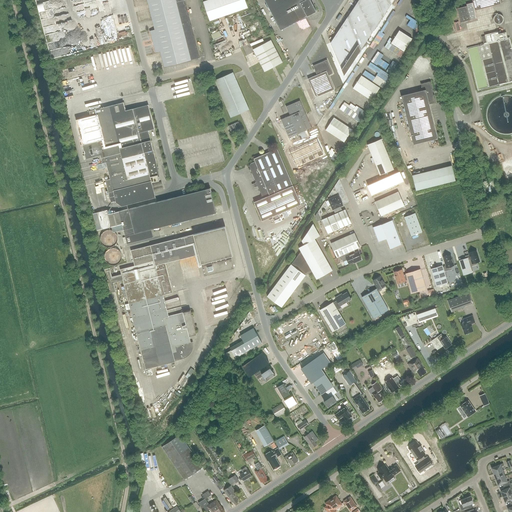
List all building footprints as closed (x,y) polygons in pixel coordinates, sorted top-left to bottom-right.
[(78,0),(76,0),(45,7),(56,52),(65,50),(64,49),(69,48),(69,49),(76,48),(77,49),(81,48),(79,43),(81,43),(82,49),(88,48),(87,46),(99,43),(89,0),(86,0),(79,2),(78,0)] [(147,0),(155,30),(150,31),(155,52),(160,51),(164,67),(200,58),(184,0),(147,0)] [(210,21),(248,8),(244,0),(208,0),(203,2),(210,21)] [(264,0),(280,31),(316,12),(310,0),(264,0)] [(358,0),(330,43),(331,45),(344,75),(387,10),(393,0),(358,0)] [(472,0),(473,3),(466,4),(467,6),(456,9),(460,23),(477,19),(475,10),(500,4),(499,0),(472,0)] [(212,34),(214,39),(222,35),(220,30),(212,34)] [(379,30),(371,47),(376,49),(384,33),(379,30)] [(391,43),(404,51),(412,39),(399,30),(391,43)] [(482,37),(483,44),(507,38),(506,32),(501,33),(500,31),(485,35),(485,36),(482,37)] [(252,47),(256,45),(256,46),(265,43),(263,38),(251,43),(252,47)] [(264,72),(282,63),(271,40),(253,50),(264,72)] [(116,202),(122,206),(173,193),(168,172),(159,174),(148,131),(155,129),(145,92),(139,93),(126,42),(117,45),(119,52),(100,57),(103,67),(86,71),(83,61),(63,67),(86,159),(93,158),(95,165),(100,164),(104,181),(105,181),(111,202),(115,201),(116,202)] [(390,64),(382,58),(384,54),(379,51),(372,60),(386,70),(390,64)] [(313,66),(315,71),(317,75),(308,79),(316,97),(334,89),(328,76),(333,74),(327,60),(313,66)] [(393,60),(388,71),(393,74),(398,63),(393,60)] [(373,81),(384,88),(392,74),(371,62),(369,66),(379,72),(373,81)] [(372,80),(375,76),(366,70),(363,74),(372,80)] [(231,118),(249,110),(233,72),(215,80),(231,118)] [(371,101),(380,88),(361,76),(353,88),(371,101)] [(188,79),(175,82),(177,92),(192,89),(190,82),(189,82),(188,79)] [(431,81),(421,84),(422,90),(401,96),(413,145),(438,139),(429,104),(436,103),(431,81)] [(290,116),(281,120),(285,129),(308,119),(300,101),(286,107),(290,116)] [(345,102),(340,109),(361,122),(367,112),(352,103),(350,105),(345,102)] [(352,130),(334,118),(325,130),(343,142),(352,130)] [(308,119),(285,129),(289,138),(312,128),(308,119)] [(239,122),(229,125),(232,132),(242,128),(239,122)] [(371,153),(385,148),(381,139),(367,145),(371,153)] [(317,140),(290,153),(296,167),(323,154),(317,140)] [(385,148),(371,153),(372,158),(386,152),(385,148)] [(262,221),(301,204),(277,149),(254,159),(255,162),(250,164),(249,166),(263,198),(254,202),(262,221)] [(386,152),(372,158),(380,175),(394,170),(386,152)] [(455,181),(452,166),(412,175),(416,191),(455,181)] [(400,172),(368,186),(372,196),(404,182),(400,172)] [(125,236),(151,229),(216,213),(211,192),(210,188),(205,190),(119,212),(125,236)] [(386,197),(393,211),(404,206),(398,192),(386,197)] [(338,196),(329,200),(333,209),(335,214),(322,220),(328,234),(351,224),(345,210),(342,211),(340,206),(342,205),(338,196)] [(386,197),(375,202),(381,216),(393,211),(386,197)] [(102,229),(111,227),(107,210),(97,212),(102,229)] [(422,232),(415,213),(404,217),(411,236),(422,232)] [(393,220),(372,227),(378,242),(388,238),(391,248),(401,244),(402,244),(393,220)] [(304,245),(299,248),(301,252),(312,271),(316,279),(318,278),(332,270),(314,239),(320,236),(313,224),(302,241),(304,245)] [(168,316),(163,295),(173,293),(165,263),(199,254),(201,264),(233,256),(225,226),(131,251),(135,266),(120,269),(121,274),(112,277),(110,268),(105,269),(111,293),(116,292),(113,283),(123,280),(145,370),(175,362),(175,361),(183,359),(184,358),(185,358),(186,357),(187,357),(188,356),(189,355),(190,354),(190,353),(191,352),(192,351),(192,350),(192,349),(193,349),(193,348),(193,347),(193,346),(193,345),(193,344),(193,343),(193,342),(191,343),(189,336),(196,334),(190,311),(168,316)] [(117,244),(117,231),(102,231),(102,245),(117,244)] [(361,260),(358,252),(354,253),(353,251),(360,247),(354,233),(331,243),(337,257),(340,256),(343,262),(347,260),(349,264),(356,261),(357,262),(361,260)] [(465,256),(465,259),(459,261),(463,275),(472,272),(468,261),(471,260),(472,264),(479,262),(476,251),(468,253),(469,255),(465,256)] [(291,264),(267,296),(281,307),(306,275),(312,271),(301,252),(291,264)] [(454,266),(450,255),(443,257),(446,267),(444,267),(445,271),(450,270),(450,267),(454,266)] [(234,268),(231,259),(202,267),(204,276),(234,268)] [(442,266),(431,269),(436,286),(447,283),(442,266)] [(420,269),(403,275),(402,270),(394,272),(397,283),(408,280),(411,293),(426,289),(420,269)] [(373,280),(377,288),(362,297),(374,318),(388,310),(378,292),(382,290),(380,288),(385,286),(380,276),(373,280)] [(319,310),(332,332),(346,324),(337,310),(341,308),(340,306),(351,299),(347,292),(339,297),(339,296),(335,298),(337,301),(334,304),(333,302),(319,310)] [(465,306),(472,303),(468,293),(447,300),(452,312),(459,308),(463,310),(465,306)] [(435,308),(416,315),(419,323),(438,316),(435,308)] [(312,316),(283,335),(298,358),(327,340),(312,316)] [(471,324),(475,322),(472,316),(463,319),(464,321),(463,322),(462,324),(462,325),(461,326),(464,334),(465,334),(467,335),(468,334),(469,333),(473,331),(471,324)] [(230,348),(235,358),(262,343),(253,328),(240,336),(243,341),(230,348)] [(446,337),(434,345),(437,350),(444,345),(446,348),(452,344),(446,337)] [(416,355),(411,346),(405,349),(411,358),(416,355)] [(275,375),(274,374),(275,374),(273,370),(272,371),(270,368),(265,371),(262,367),(269,363),(262,353),(242,366),(249,377),(253,374),(257,380),(263,376),(266,381),(275,375)] [(323,353),(301,368),(311,383),(313,382),(324,374),(321,369),(330,363),(323,353)] [(388,359),(383,362),(388,370),(393,366),(388,359)] [(420,376),(426,373),(418,359),(408,365),(413,373),(417,371),(420,376)] [(363,365),(360,360),(350,365),(353,371),(363,365)] [(186,376),(190,378),(195,370),(192,367),(186,376)] [(349,371),(343,375),(350,385),(354,382),(355,385),(357,383),(352,376),(353,376),(349,371)] [(324,374),(313,382),(321,394),(321,395),(325,400),(332,396),(337,392),(324,374)] [(392,378),(385,382),(391,392),(398,388),(396,385),(401,381),(397,376),(393,379),(392,378)] [(381,395),(378,391),(381,390),(376,382),(371,385),(372,387),(369,390),(368,392),(370,395),(372,394),(375,398),(375,397),(379,402),(383,400),(380,396),(381,395)] [(292,396),(291,397),(283,384),(277,387),(289,408),(297,404),(292,396)] [(363,413),(369,409),(360,395),(353,399),(363,413)] [(325,400),(324,401),(328,407),(336,401),(332,396),(325,400)] [(468,401),(460,406),(468,416),(475,411),(468,401)] [(282,403),(272,410),(276,417),(286,411),(282,403)] [(343,416),(346,420),(352,416),(345,407),(344,406),(342,408),(343,409),(340,411),(335,415),(338,420),(343,416)] [(297,426),(300,430),(308,424),(305,420),(302,422),(301,420),(296,423),(297,425),(297,426)] [(309,433),(304,437),(309,444),(312,448),(316,445),(314,442),(318,439),(314,434),(311,436),(309,433)] [(273,441),(268,434),(261,438),(265,446),(273,441)] [(161,447),(184,480),(202,468),(180,435),(161,447)] [(288,445),(284,436),(275,441),(279,450),(288,445)] [(416,442),(408,448),(417,460),(417,459),(419,462),(415,466),(420,473),(432,464),(427,457),(424,459),(422,456),(425,454),(422,449),(420,446),(420,447),(416,442)] [(268,460),(273,469),(280,466),(275,457),(281,454),(277,449),(272,452),(271,451),(264,455),(267,461),(268,460)] [(245,454),(243,455),(247,461),(255,456),(252,451),(246,455),(245,454)] [(291,465),(298,461),(293,453),(286,457),(291,465)] [(267,479),(261,468),(262,468),(258,462),(254,464),(258,470),(255,472),(261,482),(262,482),(263,483),(267,481),(266,479),(267,479)] [(494,474),(502,470),(501,467),(504,466),(503,463),(491,468),(494,474)] [(393,476),(400,471),(396,465),(389,470),(385,464),(377,469),(379,472),(377,474),(381,479),(383,478),(386,482),(393,477),(393,476)] [(244,466),(236,471),(240,478),(242,477),(243,480),(251,475),(248,470),(247,470),(244,466)] [(496,479),(505,476),(502,470),(494,474),(496,479)] [(220,490),(223,488),(221,484),(220,483),(219,480),(218,480),(214,475),(211,477),(212,478),(217,487),(220,490)] [(239,481),(235,475),(227,480),(231,486),(239,481)] [(503,483),(504,486),(510,484),(509,481),(507,482),(505,476),(496,479),(498,485),(503,483)] [(510,484),(504,486),(506,489),(501,491),(503,497),(511,493),(510,490),(511,489),(511,486),(511,484),(510,484)] [(231,486),(224,490),(229,498),(230,497),(231,499),(230,499),(232,502),(233,502),(234,504),(238,501),(236,499),(238,498),(233,491),(234,490),(231,486)] [(205,499),(211,495),(208,491),(202,495),(205,499)] [(511,494),(511,493),(503,497),(505,502),(510,501),(511,504),(511,503),(511,494)] [(335,511),(334,510),(341,505),(336,496),(325,503),(327,506),(324,508),(326,511),(326,510),(327,511),(335,511)] [(468,508),(467,505),(473,503),(470,496),(467,497),(467,496),(463,498),(463,499),(460,500),(462,504),(459,505),(461,510),(468,508)] [(350,511),(357,507),(350,497),(343,501),(350,511)] [(209,505),(205,499),(198,503),(201,507),(203,506),(207,511),(209,510),(210,511),(221,511),(224,511),(217,500),(213,502),(209,505)]
